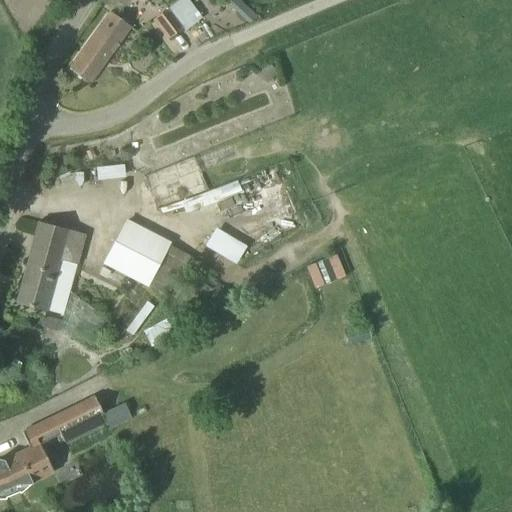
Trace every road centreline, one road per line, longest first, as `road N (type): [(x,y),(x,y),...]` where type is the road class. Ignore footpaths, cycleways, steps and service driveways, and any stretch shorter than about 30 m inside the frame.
road 1 (unclassified): [(27,127),(100,122),(185,62),(329,0)]
road 2 (unclassified): [(27,127),(46,67),(85,0)]
